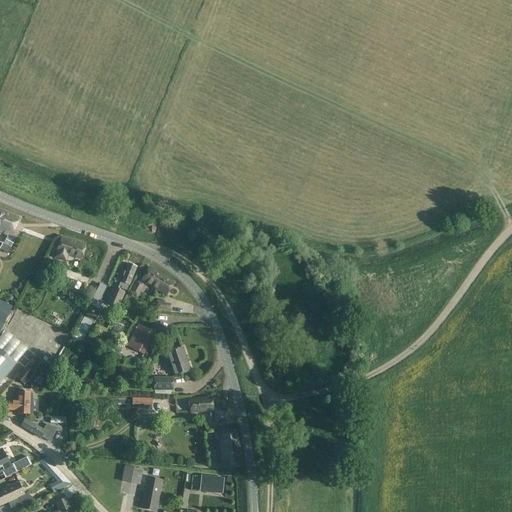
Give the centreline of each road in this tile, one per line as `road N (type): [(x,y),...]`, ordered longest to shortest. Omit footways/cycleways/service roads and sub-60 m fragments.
road 1 (unclassified): [(255,511),(233,378),(196,290),(141,248),(0,196)]
road 2 (track): [(269,511),(272,400),(348,384),(392,363),(426,336),(511,229)]
road 3 (track): [(272,400),(211,284),(169,253),(141,248)]
road 4 (unclassified): [(103,511),(51,453),(0,421)]
